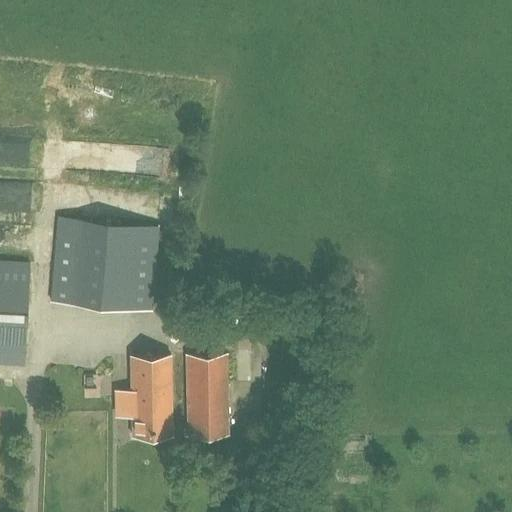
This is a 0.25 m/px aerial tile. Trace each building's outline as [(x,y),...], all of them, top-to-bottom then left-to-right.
[(149,308),(155,242),(156,225),(59,217),(52,300),(149,308)] [(29,263),(0,261),(0,362),(23,363),(29,263)] [(178,307),(178,341),(206,340),(204,304),(178,307)] [(187,354),(188,434),(228,434),(226,353),(187,354)] [(113,389),(114,417),(132,416),(132,436),(172,435),(171,354),(131,355),(131,389),(113,389)]
